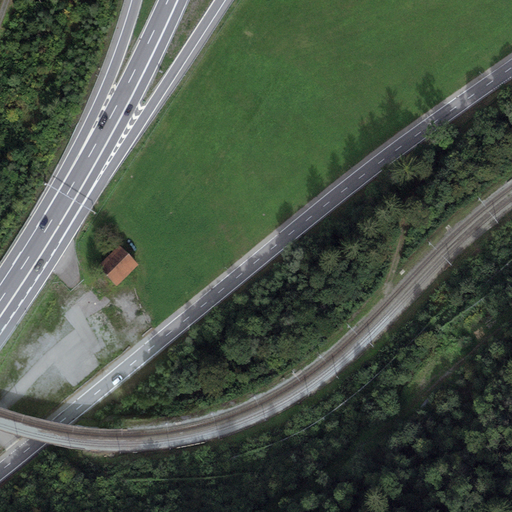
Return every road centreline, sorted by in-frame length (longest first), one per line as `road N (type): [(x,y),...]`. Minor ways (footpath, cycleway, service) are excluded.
road 1 (tertiary): [(0,470),(410,137),(511,68)]
road 2 (track): [(511,314),(421,401),(264,511)]
road 3 (trunk): [(87,164),(124,147),(220,0)]
road 4 (trunk): [(87,164),(172,0)]
road 5 (trunk): [(136,0),(94,113),(87,164)]
road 6 (trunk): [(0,306),(87,164)]
